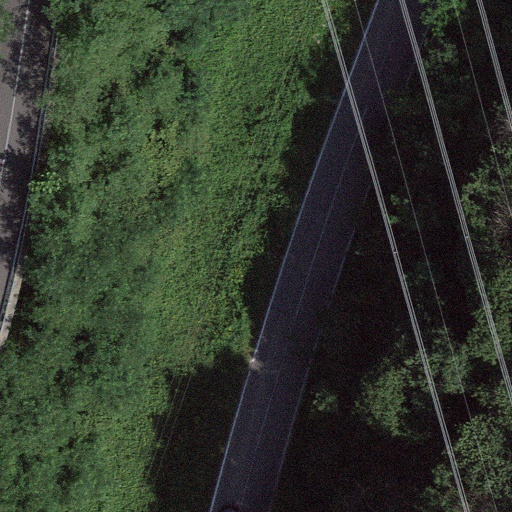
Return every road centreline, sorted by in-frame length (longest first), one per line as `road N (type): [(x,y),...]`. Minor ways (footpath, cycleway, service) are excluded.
road 1 (secondary): [(249,511),(384,0)]
road 2 (tertiary): [(24,0),(0,182)]
